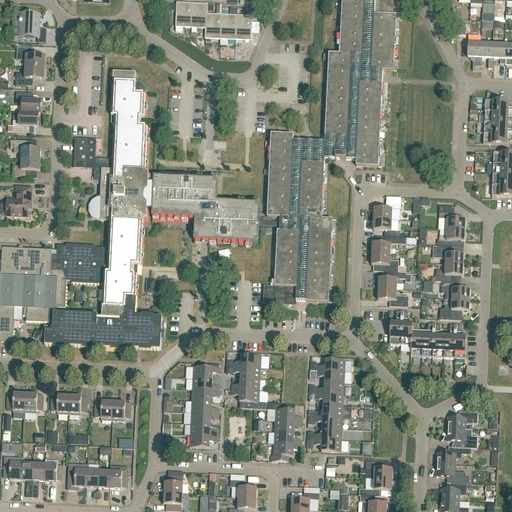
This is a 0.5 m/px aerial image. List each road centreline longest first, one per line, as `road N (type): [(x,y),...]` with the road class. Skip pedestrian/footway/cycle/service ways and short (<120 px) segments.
road 1 (residential): [(0,235),(51,238),(62,21)]
road 2 (residential): [(423,418),(481,387),(489,216)]
road 3 (residential): [(457,194),(383,192),(363,202),(352,341)]
road 4 (residential): [(282,0),(248,80),(213,78),(188,66),(131,23)]
road 5 (residential): [(156,372),(0,365)]
road 6 (residential): [(352,341),(199,333)]
road 7 (residential): [(276,471),(153,466)]
